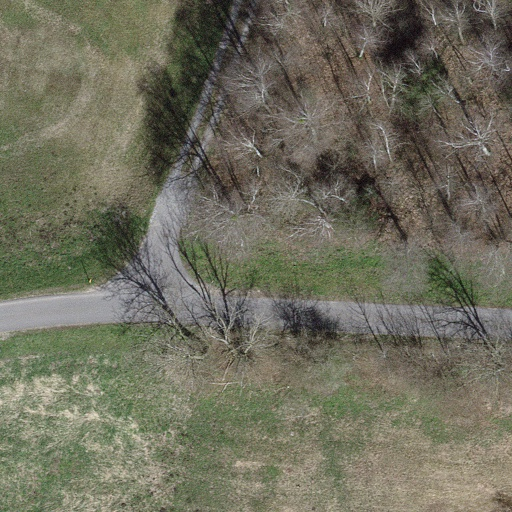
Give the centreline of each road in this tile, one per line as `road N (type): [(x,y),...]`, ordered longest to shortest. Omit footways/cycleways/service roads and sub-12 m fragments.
road 1 (unclassified): [(511,318),(155,292),(0,331)]
road 2 (track): [(247,0),(155,292)]
